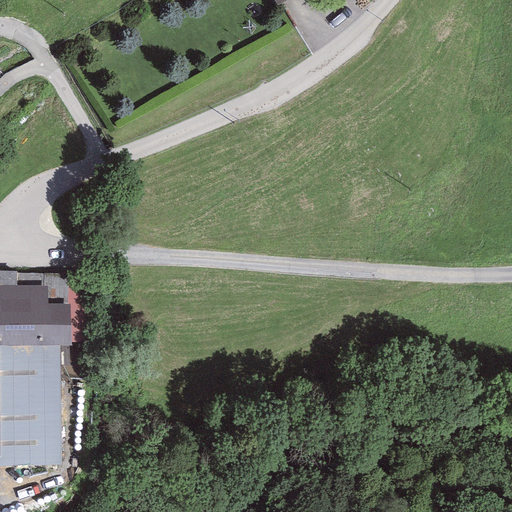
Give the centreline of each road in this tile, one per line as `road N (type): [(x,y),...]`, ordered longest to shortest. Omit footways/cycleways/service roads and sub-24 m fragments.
road 1 (unclassified): [(21,257),(511,271)]
road 2 (residential): [(400,0),(371,35),(303,88),(124,166)]
road 3 (residential): [(124,166),(63,71),(46,72),(0,102)]
road 4 (residential): [(124,166),(40,208),(21,257)]
